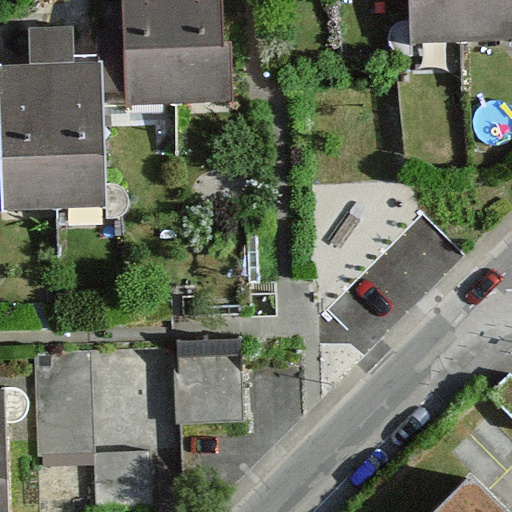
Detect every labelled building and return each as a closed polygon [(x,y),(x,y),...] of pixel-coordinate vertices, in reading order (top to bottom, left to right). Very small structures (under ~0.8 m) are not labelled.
[(121,0),(126,102),(226,97),(221,0),(121,0)] [(511,0),(410,0),(412,38),(511,34),(511,0)] [(14,62),(0,62),(0,183),(1,209),(103,206),(99,59),(85,60),(14,62)] [(165,342),(44,345),(47,456),(104,454),(104,488),(168,487),(165,342)] [(253,351),(182,352),(183,417),(254,416),(253,351)] [(425,511),(511,511),(511,502),(470,464),(425,511)]
